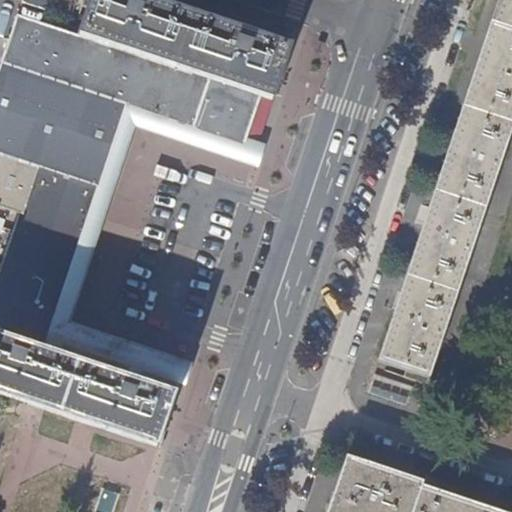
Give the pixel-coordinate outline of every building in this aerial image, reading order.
[(0,394),(25,403),(27,398),(159,441),(177,385),(173,376),(170,370),(149,367),(139,375),(136,380),(44,348),(55,315),(125,106),(243,146),(261,92),(276,97),(292,51),(231,31),(140,1),(136,0),(92,0),(80,36),(49,26),(33,21),(18,15),(0,67),(0,208),(18,214),(0,265),(0,394)] [(33,21),(49,26),(57,0),(23,0),(23,3),(37,9),(33,21)] [(511,0),(504,0),(485,59),(457,145),(429,230),(399,320),(384,365),(428,379),(511,126),(511,0)] [(170,370),(173,376),(185,373),(82,337),(55,315),(44,348),(136,380),(139,375),(149,367),(170,370)] [(492,511),(472,505),(390,479),(349,465),(332,511),(492,511)]
